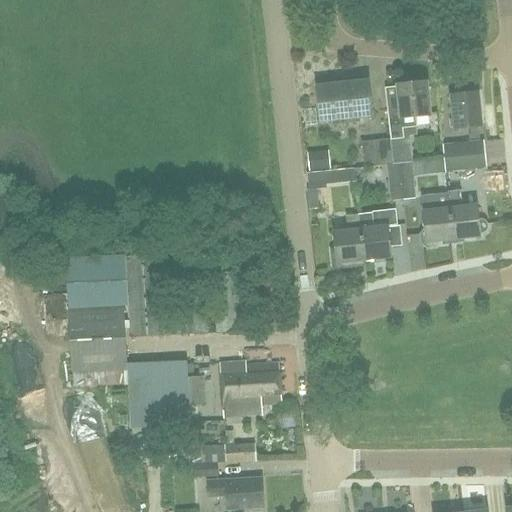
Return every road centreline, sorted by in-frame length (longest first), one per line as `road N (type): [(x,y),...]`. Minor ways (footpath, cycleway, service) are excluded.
road 1 (residential): [(310,325),(276,0)]
road 2 (residential): [(511,59),(344,45),(325,30),(324,0)]
road 3 (residential): [(310,325),(511,278)]
road 4 (residential): [(322,462),(511,458)]
road 5 (residential): [(322,462),(310,325)]
